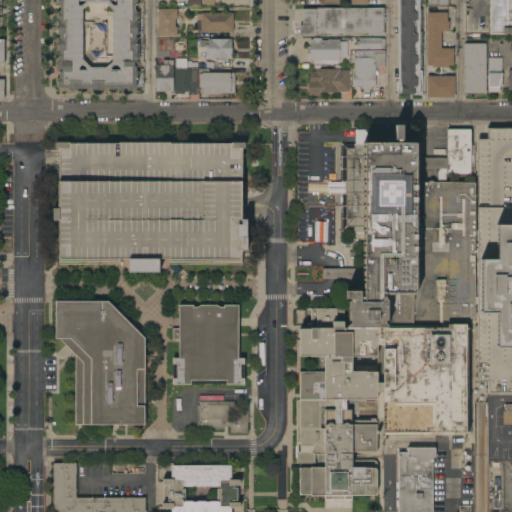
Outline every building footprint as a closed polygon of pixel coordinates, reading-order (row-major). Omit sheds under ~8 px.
[(143,0),(143,3),(144,3),(144,16),(142,16),(143,37),(144,37),(144,51),(143,51),(143,62),(138,62),(139,67),(136,67),(136,72),(143,72),(143,69),(144,69),(144,83),(143,83),(143,89),(134,89),(134,92),(127,92),(127,89),(124,89),(124,91),(118,91),(118,88),(115,88),(115,91),(108,91),(108,88),(105,88),(105,91),(91,91),(91,88),(82,88),(82,91),(69,91),(69,89),(61,89),(61,86),(58,86),(58,78),(59,78),(59,72),(57,69),(56,65),(60,62),(60,60),(58,60),(58,53),(59,53),(59,52),(58,52),(58,38),(59,38),(59,34),(57,34),(57,22),(58,22),(58,21),(59,21),(59,20),(57,20),(57,12),(59,12),(59,11),(61,11),(61,6),(59,6),(59,4),(57,4),(57,0),(143,0)] [(400,0),(422,0),(422,5),(419,5),(419,9),(421,9),(422,81),(419,81),(419,94),(401,94),(400,0)] [(511,33),(490,33),(489,0),(511,0),(511,33)] [(383,8),(384,36),(368,36),(368,33),(316,34),(316,35),(300,35),(300,26),(303,26),(303,9),(383,8)] [(158,9),(177,9),(177,19),(175,19),(175,27),(177,27),(177,37),(158,37),(158,9)] [(233,13),(233,32),(201,32),(201,31),(197,31),(197,14),(201,14),(201,13),(233,13)] [(427,13),(447,13),(447,21),(449,21),(449,31),(441,31),(441,48),(453,48),(453,66),(448,66),(448,68),(428,68),(428,66),(427,66),(427,13)] [(307,61),(307,47),(310,47),(310,39),(313,39),(313,38),(322,38),(322,40),(328,40),(328,39),(340,39),(340,61),(307,61)] [(356,41),(359,41),(359,38),(381,38),(381,39),(385,39),(384,49),(356,49),(356,41)] [(173,39),(173,51),(169,51),(169,57),(157,57),(157,39),(173,39)] [(218,59),(218,57),(206,57),(205,47),(200,47),(200,41),(208,41),(208,39),(228,39),(228,41),(232,41),(232,59),(218,59)] [(464,44),(486,44),(486,93),(464,93),(464,44)] [(375,67),(375,87),(372,87),(372,90),(361,90),(361,87),(353,87),(353,74),(354,74),(354,58),(356,58),(356,51),(386,51),(385,67),(375,67)] [(501,58),(501,70),(488,70),(488,57),(501,58)] [(173,92),(156,92),(156,65),(163,65),(163,60),(173,60),(173,92)] [(179,69),(179,60),(188,60),(188,69),(192,69),(192,71),(197,71),(197,95),(190,95),(190,92),(184,92),(184,94),(175,94),(174,69),(179,69)] [(235,93),(221,93),(221,95),(203,95),(203,93),(202,93),(202,88),(199,88),(199,69),(210,69),(210,73),(235,73),(235,93)] [(320,92),(320,96),(308,96),(308,80),(310,80),(310,72),(316,72),(316,69),(340,69),(340,70),(349,70),(349,92),(320,92)] [(488,73),(501,73),(501,80),(502,80),(502,87),(499,87),(499,92),(488,92),(488,73)] [(454,76),(454,98),(427,97),(427,76),(454,76)] [(378,399),(343,400),(343,408),(346,408),(346,410),(351,410),(352,421),(376,421),(377,452),(354,452),(352,455),(351,461),(372,461),(375,461),(376,462),(377,468),(375,468),(377,492),(375,495),(351,495),(351,499),(344,499),(344,497),(332,497),(332,500),(325,500),(325,496),(311,496),(311,495),(302,495),(300,494),(300,470),(302,468),(325,468),(325,463),(296,464),(296,462),(298,462),(296,457),(296,401),(300,401),(300,372),(324,372),(324,356),(299,356),(299,329),(312,329),(311,309),(336,309),(336,323),(344,323),(344,328),(347,328),(347,326),(350,324),(350,322),(349,321),(349,302),(350,302),(350,300),(346,299),(346,292),(360,292),(360,298),(364,298),(364,280),(334,279),(323,279),(323,269),(335,269),(363,270),(364,234),(354,233),(354,227),(346,226),(346,230),(341,230),(342,194),(327,193),(328,182),(341,182),(342,144),(355,144),(355,130),(367,130),(367,142),(397,142),(397,140),(395,140),(395,126),(402,126),(402,140),(400,140),(400,142),(416,142),(416,146),(419,146),(419,156),(417,156),(417,158),(446,158),(447,129),(472,130),(471,175),(446,175),(446,182),(476,183),(474,322),(456,321),(453,318),(448,317),(448,325),(467,325),(466,410),(471,410),(472,434),(452,433),(453,435),(443,435),(443,433),(385,435),(385,433),(383,433),(383,419),(378,419),(378,399)] [(511,393),(488,393),(488,381),(478,381),(478,140),(488,140),(488,129),(511,129),(511,393)] [(59,208),(59,181),(60,148),(55,148),(55,142),(244,143),(244,149),(242,149),(242,220),(247,220),(247,251),(242,251),(242,266),(169,265),(169,259),(159,259),(159,272),(130,272),(130,259),(120,259),(120,265),(59,265),(59,221),(53,221),(53,208),(59,208)] [(56,301),(108,302),(145,338),(144,425),(75,425),(75,355),(60,338),(56,338),(56,301)] [(238,359),(244,359),(244,384),(173,385),(173,359),(179,359),(179,339),(173,339),(173,329),(179,329),(179,306),(193,306),(193,307),(197,307),(200,306),(217,305),(221,308),(224,308),(224,306),(238,305),(238,359)] [(249,402),(249,423),(247,423),(247,432),(231,433),(231,427),(224,427),(224,428),(219,428),(219,430),(201,430),(201,429),(200,429),(200,426),(197,426),(197,406),(200,406),(199,402),(249,402)] [(511,425),(503,425),(503,411),(505,411),(505,405),(511,405),(511,425)] [(398,511),(398,453),(407,453),(407,449),(435,449),(435,458),(432,458),(432,511),(398,511)] [(145,511),(53,511),(53,463),(77,464),(76,498),(145,498),(145,511)] [(231,466),(231,481),(240,481),(240,486),(234,486),(234,489),(237,489),(237,500),(234,500),(234,503),(240,503),(240,508),(231,508),(231,511),(171,511),(171,509),(163,509),(163,504),(169,504),(169,502),(168,502),(168,488),(169,488),(169,486),(163,486),(163,480),(171,480),(171,466),(231,466)]
